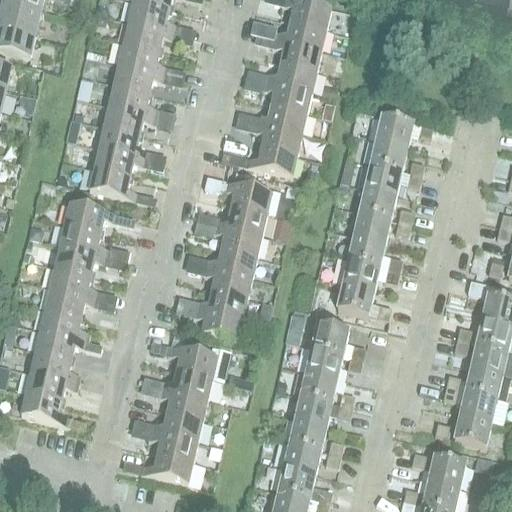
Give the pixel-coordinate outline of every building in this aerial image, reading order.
[(41,18),(44,0),(5,0),(3,10),(41,18)] [(135,0),(134,7),(169,15),(172,2),(184,5),(185,0),(135,0)] [(291,28),(327,36),(332,14),(284,3),(282,12),(294,15),(291,28)] [(166,28),(169,15),(134,7),(129,28),(176,39),(178,31),(166,28)] [(0,32),(36,41),(41,18),(3,10),(1,20),(0,19),(0,32)] [(99,22),(97,30),(106,32),(107,24),(99,22)] [(175,46),(176,39),(129,28),(124,49),(159,57),(163,44),(175,46)] [(251,40),(274,46),(322,57),(327,36),(291,28),(288,41),(276,38),(277,33),(253,28),(251,40)] [(0,56),(30,63),(36,41),(0,32),(0,56)] [(317,78),(322,57),(274,46),(272,54),(284,57),(281,70),(317,78)] [(157,70),(159,57),(124,49),(119,70),(167,81),(169,72),(157,70)] [(0,94),(6,96),(12,73),(0,70),(0,94)] [(165,88),(167,81),(119,70),(115,91),(150,99),(153,86),(165,88)] [(312,99),(317,78),(281,70),(278,83),(266,80),(264,88),(312,99)] [(94,86),(82,83),(77,105),(89,107),(94,86)] [(307,121),(312,99),(264,88),(263,96),(275,99),(272,112),(307,121)] [(147,112),(150,99),(115,91),(110,112),(157,123),(159,115),(147,112)] [(37,103),(21,100),(20,106),(28,119),(33,120),(37,103)] [(155,131),(157,123),(110,112),(105,133),(140,141),(143,128),(155,131)] [(302,142),(307,121),(272,112),(269,125),(257,122),(255,130),(302,142)] [(411,140),(418,142),(421,131),(383,122),(377,147),(408,154),(411,140)] [(81,128),(71,126),(67,147),(76,149),(81,128)] [(298,163),(302,142),(255,130),(253,138),(265,141),(262,154),(298,163)] [(421,131),(418,142),(431,145),(434,134),(421,131)] [(137,154),(140,141),(105,133),(100,154),(148,165),(149,157),(137,154)] [(402,178),(408,154),(377,147),(371,171),(402,178)] [(146,173),(148,165),(100,154),(95,175),(130,183),(133,170),(146,173)] [(259,167),(241,163),(239,172),(293,184),(298,163),(262,154),(259,167)] [(410,179),(422,182),(425,169),(413,166),(410,179)] [(397,202),(402,178),(371,171),(366,195),(397,202)] [(127,196),(130,183),(95,175),(90,197),(137,208),(139,199),(127,196)] [(420,193),(422,182),(410,179),(407,190),(420,193)] [(68,183),(60,182),(58,190),(67,192),(68,183)] [(232,213),(267,221),(272,200),(225,189),(226,187),(207,183),(204,196),(223,200),(223,198),(235,200),(232,213)] [(391,225),(397,202),(366,195),(360,218),(391,225)] [(65,231),(101,239),(104,226),(116,229),(118,221),(71,210),(65,231)] [(262,243),(267,221),(232,213),(229,226),(217,224),(215,232),(262,243)] [(398,227),(411,230),(414,218),(401,215),(398,227)] [(385,249),(391,225),(360,218),(354,242),(385,249)] [(500,232),(511,234),(511,222),(503,221),(500,232)] [(262,243),(215,232),(197,227),(195,238),(212,242),(213,240),(225,243),(222,255),(257,264),(262,243)] [(408,242),(411,230),(398,227),(396,239),(408,242)] [(110,255),(98,253),(101,239),(65,231),(61,252),(127,268),(129,268),(131,257),(111,252),(110,255)] [(510,247),(511,239),(511,234),(500,232),(497,245),(510,247)] [(44,235),(32,233),(29,245),(41,247),(44,235)] [(380,273),(385,249),(354,242),(349,266),(380,273)] [(125,276),(127,268),(61,252),(56,273),(92,282),(95,269),(125,276)] [(252,285),(257,264),(222,255),(219,268),(207,266),(205,273),(252,285)] [(35,261),(25,259),(24,265),(34,268),(35,261)] [(387,275),(400,277),(403,265),(390,262),(387,275)] [(374,297),(380,273),(349,266),(343,290),(374,297)] [(502,284),(504,271),(492,268),(489,281),(502,284)] [(89,295),(92,282),(56,273),(51,294),(99,306),(101,298),(89,295)] [(247,306),(252,285),(205,273),(203,282),(215,285),(212,297),(247,306)] [(397,289),(400,277),(387,275),(384,286),(397,289)] [(511,333),(511,296),(470,287),(467,300),(488,304),(483,327),(511,333)] [(369,321),(374,297),(343,290),(338,314),(369,321)] [(97,313),(99,306),(51,294),(46,315),(82,324),(85,311),(97,313)] [(243,327),(247,306),(212,297),(209,311),(197,308),(195,316),(243,327)] [(389,326),(392,313),(379,310),(376,323),(389,326)] [(79,337),(82,324),(46,315),(41,336),(89,348),(91,340),(79,337)] [(238,348),(243,327),(195,316),(193,323),(205,326),(202,340),(238,348)] [(508,358),(511,342),(511,333),(483,327),(480,339),(473,338),(470,349),(477,351),(508,358)] [(13,352),(18,331),(8,329),(4,350),(13,352)] [(344,361),(350,363),(353,351),(346,349),(349,336),(318,329),(313,354),(344,361)] [(470,349),(473,338),(460,335),(458,346),(470,349)] [(101,350),(89,348),(41,336),(36,358),(72,366),(75,353),(99,358),(101,350)] [(468,362),(470,349),(458,346),(455,359),(468,362)] [(353,351),(350,363),(364,366),(367,354),(353,351)] [(503,382),(508,358),(477,351),(472,375),(503,382)] [(177,377),(213,385),(218,364),(170,353),(168,361),(180,364),(177,377)] [(338,385),(344,361),(313,354),(307,378),(338,385)] [(69,379),(72,366),(36,358),(32,378),(79,390),(81,382),(69,379)] [(361,378),(364,366),(350,363),(347,375),(361,378)] [(0,393),(6,395),(11,374),(0,371),(0,393)] [(497,406),(503,382),(472,375),(466,398),(497,406)] [(208,406),(213,385),(177,377),(174,390),(162,387),(160,395),(208,406)] [(78,398),(79,390),(32,378),(27,399),(62,408),(66,395),(78,398)] [(333,409),(338,385),(307,378),(302,402),(333,409)] [(447,394),(460,397),(462,385),(449,382),(447,394)] [(457,410),(460,397),(447,394),(444,407),(457,410)] [(203,427),(208,406),(160,395),(158,403),(170,406),(167,419),(203,427)] [(466,398),(460,397),(457,410),(464,411),(461,422),(492,430),(497,406),(466,398)] [(59,421),(62,408),(27,399),(22,422),(70,432),(72,424),(59,421)] [(340,411),(354,414),(356,404),(342,401),(340,411)] [(327,433),(333,409),(302,402),(296,426),(327,433)] [(351,428),(354,414),(340,411),(337,424),(351,428)] [(198,449),(203,427),(167,419),(164,432),(152,430),(150,438),(198,449)] [(486,454),(492,430),(461,422),(455,447),(486,454)] [(322,457),(327,433),(296,426),(290,450),(322,457)] [(448,446),(451,433),(438,430),(435,443),(448,446)] [(193,470),(198,449),(150,438),(149,446),(161,448),(158,461),(193,470)] [(331,459),(344,462),(346,451),(333,448),(331,459)] [(316,481),(322,457),(290,450),(285,473),(316,481)] [(341,474),(344,462),(331,459),(328,471),(341,474)] [(426,475),(429,462),(416,459),(413,472),(426,475)] [(188,491),(193,470),(158,461),(155,474),(143,472),(141,480),(188,491)] [(430,488),(461,495),(467,470),(436,463),(430,488)] [(311,504),(319,506),(321,495),(313,493),(316,481),(285,473),(279,497),(311,504)] [(424,511),(457,511),(461,495),(430,488),(424,511)] [(321,495),(319,506),(332,509),(334,498),(321,495)] [(404,507),(417,510),(420,498),(407,495),(404,507)] [(308,511),(311,504),(279,497),(275,511),(308,511)]
